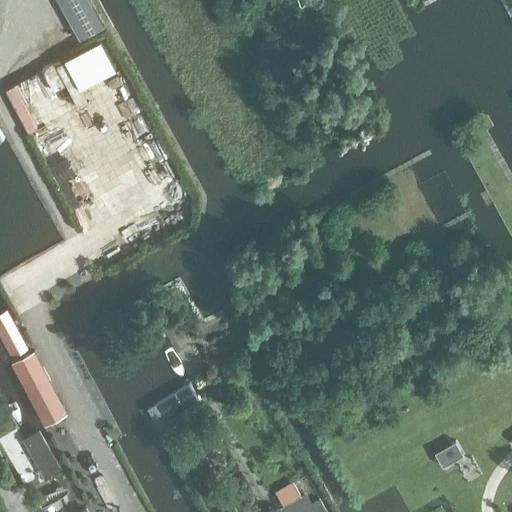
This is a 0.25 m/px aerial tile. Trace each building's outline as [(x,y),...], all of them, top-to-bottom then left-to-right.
[(89,0),(59,0),(83,42),(105,29),(89,0)] [(66,410),(33,349),(12,361),(44,421),(66,410)] [(158,424),(199,399),(189,383),(148,408),(158,424)] [(295,475),(303,491),(285,500),(290,511),(330,511),(308,469),(295,475)] [(283,499),(301,491),(294,477),(276,485),(283,499)]
